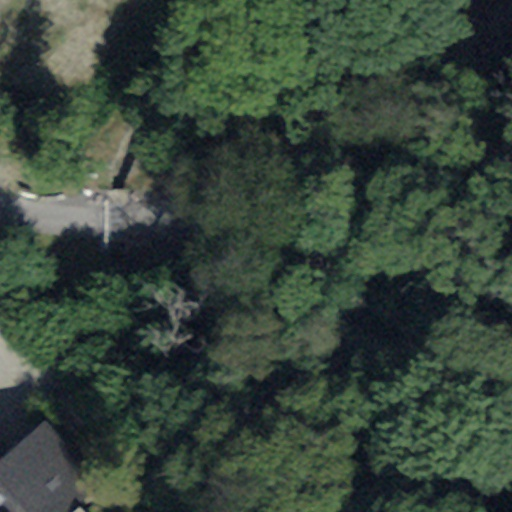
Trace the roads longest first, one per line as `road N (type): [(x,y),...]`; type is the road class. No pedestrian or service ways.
road 1 (unclassified): [(511,8),(453,68),(333,138),(167,215)]
road 2 (residential): [(167,215),(78,220),(0,205)]
